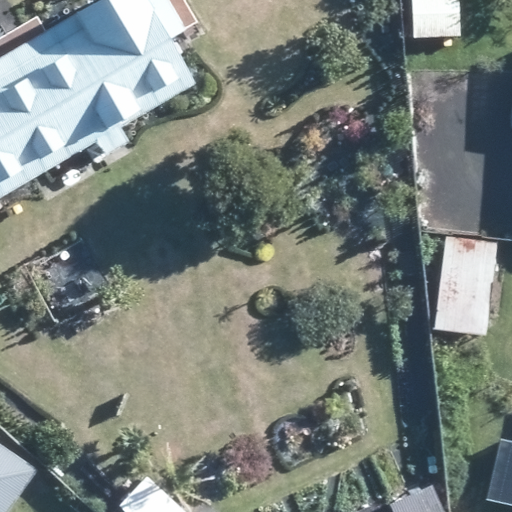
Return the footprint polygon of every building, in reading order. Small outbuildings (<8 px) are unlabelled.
[(115,149),(130,141),(136,136),(130,124),(205,80),(197,66),(204,62),(190,40),(201,32),(181,0),(111,0),(51,36),(0,66),(0,200),(34,182),(46,175),(108,137),(115,149)] [(478,171),(474,124),(428,128),(432,175),(478,171)] [(455,237),(442,325),(490,332),(502,244),(455,237)] [(297,299),(286,315),(299,323),(309,305),(297,299)] [(14,511),(46,466),(0,433),(0,511),(14,511)] [(443,511),(426,483),(389,505),(393,511),(443,511)] [(143,511),(164,511),(153,501),(149,507),(143,511)]
